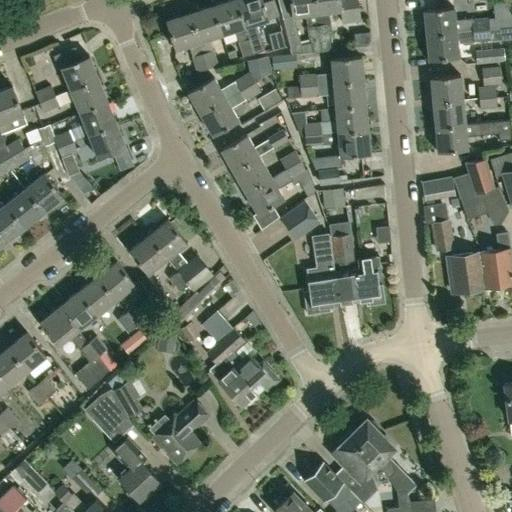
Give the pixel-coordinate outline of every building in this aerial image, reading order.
[(244,56),(254,53),(245,26),(236,0),(226,0),(213,4),(222,34),(235,29),(244,56)] [(236,0),(245,26),(254,53),(264,49),(259,34),(257,30),(268,26),(266,19),(269,18),(263,0),(236,0)] [(331,31),(328,10),(316,12),(314,0),(289,0),(292,15),(283,17),(291,53),(294,53),(311,52),(332,50),(330,31),(331,31)] [(314,0),(316,12),(328,10),(342,9),(343,21),(361,18),(358,0),(314,0)] [(209,38),(222,34),(213,4),(188,12),(207,68),(217,65),(213,50),(212,50),(211,50),(212,49),(209,38)] [(426,34),(511,25),(511,18),(488,20),(487,18),(470,19),(455,20),(454,6),(424,9),(426,34)] [(196,72),(207,68),(188,12),(166,20),(175,49),(188,45),(192,57),(191,57),(196,72)] [(511,25),(426,34),(428,59),(458,56),(457,44),(473,42),(490,40),(506,38),(505,33),(511,32),(511,25)] [(476,64),(504,61),(503,47),(475,50),(476,64)] [(294,53),(291,53),(270,56),(273,70),(296,67),(294,53)] [(69,89),(97,77),(88,55),(60,66),(69,89)] [(334,82),(364,80),(362,55),(332,57),(334,82)] [(483,86),(501,84),(499,66),(481,67),(483,86)] [(234,81),(239,90),(254,81),(249,72),(234,81)] [(299,86),(316,85),(316,73),(298,75),(299,86)] [(432,102),(463,99),(460,75),(430,78),(432,102)] [(187,92),(200,113),(239,90),(234,81),(221,89),(213,76),(187,92)] [(78,111),(106,100),(97,77),(69,89),(78,111)] [(336,107),(366,104),(364,80),(334,82),(336,107)] [(239,90),(200,113),(213,134),(238,119),(232,108),(260,91),(254,81),(239,90)] [(0,130),(1,134),(27,123),(11,85),(0,89),(0,130)] [(39,102),(55,96),(50,85),(34,92),(39,102)] [(316,85),(299,86),(300,98),(317,96),(316,85)] [(478,98),(495,97),(494,85),(477,87),(478,98)] [(55,96),(39,102),(43,113),(59,106),(55,96)] [(495,97),(478,98),(479,110),(496,108),(495,97)] [(435,127),(465,124),(463,99),(432,102),(435,127)] [(87,134),(115,123),(106,100),(78,111),(87,134)] [(366,104),(336,107),(337,121),(338,132),(369,129),(366,104)] [(465,124),(435,127),(438,152),(467,149),(466,136),(483,135),(483,133),(497,131),(498,140),(511,139),(509,119),(465,124)] [(321,133),(320,122),(303,123),(304,134),(321,133)] [(115,123),(87,134),(97,158),(125,147),(115,123)] [(49,124),(39,128),(45,145),(54,142),(52,136),(54,136),(49,124)] [(273,149),(288,140),(282,129),(266,138),(273,149)] [(369,129),(338,132),(321,133),(322,144),(339,143),(340,154),(340,156),(371,153),(369,129)] [(56,146),(73,140),(69,130),(54,136),(52,136),(54,142),(56,146)] [(233,170),(259,154),(247,133),(221,149),(233,170)] [(305,145),(322,144),(321,133),(304,134),(305,145)] [(5,146),(2,148),(7,157),(24,148),(19,138),(5,146)] [(73,140),(56,146),(61,158),(68,175),(79,170),(77,166),(72,153),(77,152),(73,140)] [(24,148),(7,157),(13,167),(30,157),(24,148)] [(284,168),(299,159),(294,150),(278,159),(284,168)] [(511,151),(489,158),(495,177),(502,174),(511,205),(511,151)] [(245,191),(272,175),(259,154),(233,170),(245,191)] [(7,157),(0,161),(0,174),(13,167),(7,157)] [(272,175),(245,191),(257,212),(253,215),(261,229),(279,216),(272,205),(284,197),(279,187),(292,180),(291,179),(305,170),(299,159),(284,168),(272,176),(272,175)] [(463,207),(485,200),(482,191),(494,188),(484,159),(464,161),(467,173),(452,178),(463,207)] [(320,181),(339,179),(338,168),(319,170),(320,181)] [(24,188),(43,212),(63,196),(44,172),(24,188)] [(386,177),(361,185),(365,197),(390,189),(386,177)] [(485,200),(463,207),(467,219),(486,213),(493,224),(494,224),(500,223),(501,223),(508,210),(497,187),(494,188),(482,191),(485,200)] [(24,227),(43,212),(24,188),(5,203),(24,227)] [(304,201),(282,217),(295,237),(318,221),(304,201)] [(0,237),(4,242),(24,227),(5,203),(0,207),(0,237)] [(167,258),(178,250),(186,242),(167,219),(148,235),(167,258)] [(437,249),(453,246),(448,219),(433,222),(437,249)] [(349,221),(329,224),(334,252),(354,250),(349,221)] [(498,249),(479,251),(484,287),(511,283),(511,255),(509,232),(496,233),(498,249)] [(309,290),(304,291),(307,313),(329,310),(329,305),(340,303),(335,272),(329,233),(312,236),(317,266),(306,267),(309,290)] [(148,274),(167,258),(148,235),(129,251),(148,274)] [(354,250),(334,252),(335,262),(340,261),(341,271),(335,272),(340,303),(356,300),(353,282),(356,281),(359,281),(357,268),(349,269),(348,260),(355,259),(354,250)] [(484,287),(479,251),(449,255),(454,291),(465,290),(469,292),(477,291),(480,288),(484,287)] [(356,281),(353,282),(356,300),(366,299),(367,305),(385,302),(382,285),(378,286),(375,268),(381,267),(379,254),(362,257),(363,267),(357,268),(359,281),(356,281)] [(188,284),(189,284),(194,289),(212,274),(197,255),(188,263),(187,262),(177,270),(188,284)] [(97,276),(116,300),(135,284),(116,261),(97,276)] [(188,284),(177,270),(168,277),(179,292),(186,286),(188,284)] [(97,315),(116,300),(97,276),(78,292),(97,315)] [(221,282),(214,276),(198,293),(197,292),(175,314),(182,321),(221,282)] [(78,330),(97,315),(78,292),(59,307),(78,330)] [(125,312),(136,326),(136,325),(142,333),(154,324),(148,316),(145,318),(134,305),(125,312)] [(87,342),(78,330),(59,307),(40,323),(58,346),(69,337),(88,361),(74,373),(87,389),(96,382),(109,369),(98,356),(87,342)] [(226,319),(218,310),(203,324),(210,332),(226,319)] [(127,333),(136,326),(125,312),(116,319),(127,333)] [(259,392),(265,387),(268,390),(280,379),(263,361),(260,364),(249,352),(253,348),(247,341),(226,319),(210,332),(219,342),(231,355),(228,359),(259,392)] [(8,349),(27,372),(46,357),(27,333),(8,349)] [(87,342),(98,356),(107,349),(96,335),(87,342)] [(244,406),(259,392),(228,359),(231,355),(219,342),(208,352),(217,362),(210,369),(244,406)] [(0,377),(8,387),(27,372),(8,349),(0,354),(0,377)] [(36,383),(47,397),(55,390),(45,376),(36,383)] [(112,390),(128,416),(141,408),(135,398),(146,392),(137,376),(126,382),(112,390)] [(38,404),(47,397),(36,383),(27,391),(38,404)] [(128,416),(112,390),(111,388),(100,395),(85,408),(95,419),(94,420),(103,430),(110,424),(121,435),(133,425),(128,416)] [(210,415),(195,399),(180,413),(179,413),(171,421),(167,416),(161,422),(160,420),(151,428),(156,434),(153,437),(178,465),(204,440),(195,430),(210,415)] [(0,411),(0,415),(9,427),(17,420),(7,407),(0,411)] [(0,433),(9,427),(0,415),(0,433)] [(347,434),(377,464),(389,477),(395,471),(392,462),(386,456),(395,447),(379,431),(379,427),(373,421),(368,421),(367,419),(355,430),(350,430),(347,434)] [(466,451),(489,449),(486,428),(463,430),(466,451)] [(371,470),(377,464),(347,434),(339,442),(338,446),(332,453),(343,464),(335,473),(361,501),(361,500),(363,502),(378,488),(371,470)] [(139,506),(154,492),(151,489),(160,481),(141,460),(145,456),(127,437),(113,450),(130,469),(120,479),(129,489),(126,492),(139,506)] [(47,483),(24,458),(8,473),(18,483),(23,479),(37,492),(47,483)] [(361,501),(335,473),(324,461),(304,480),(325,501),(336,490),(350,504),(352,503),(355,506),(361,501)] [(91,499),(101,488),(81,469),(71,478),(91,499)] [(0,505),(6,511),(12,511),(16,508),(26,499),(12,484),(0,496),(0,505)] [(75,511),(110,511),(99,499),(89,509),(72,492),(71,493),(62,484),(55,491),(75,511)] [(388,511),(412,511),(411,501),(407,490),(397,491),(399,506),(388,508),(388,511)] [(75,511),(55,491),(53,492),(63,502),(54,510),(56,511),(75,511)] [(323,511),(319,507),(313,511),(293,492),(274,510),(275,511),(323,511)]
